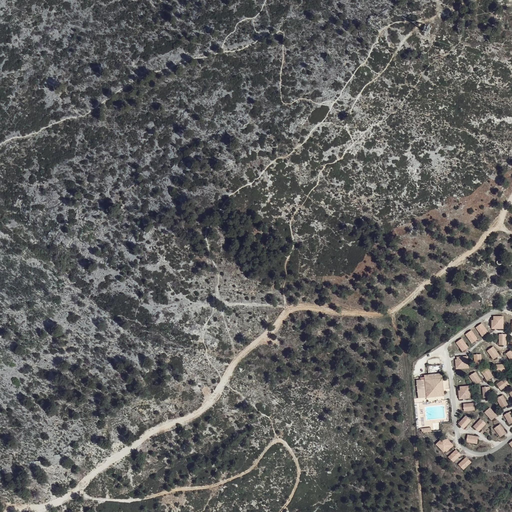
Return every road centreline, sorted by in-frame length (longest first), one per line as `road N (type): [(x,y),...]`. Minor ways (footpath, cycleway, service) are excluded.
road 1 (track): [(495,225),(390,310),(329,302),(286,311),(243,350),(200,411),(146,435),(74,485),(6,511)]
road 2 (track): [(74,485),(87,498),(131,501),(207,487),(247,470),(274,442),(295,474),(277,511)]
road 3 (track): [(421,511),(396,305)]
